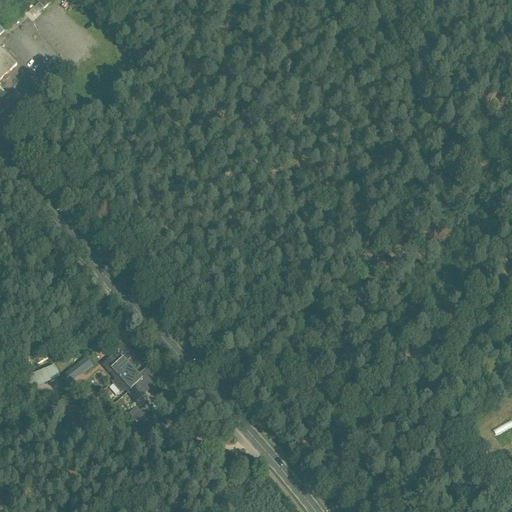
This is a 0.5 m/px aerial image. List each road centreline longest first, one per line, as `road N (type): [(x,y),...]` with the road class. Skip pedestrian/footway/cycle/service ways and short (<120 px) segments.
road 1 (track): [(511,3),(434,37),(327,115),(235,141),(174,138),(35,108),(0,141)]
road 2 (primary): [(316,511),(0,160)]
road 3 (track): [(266,435),(249,449),(149,432),(0,444)]
